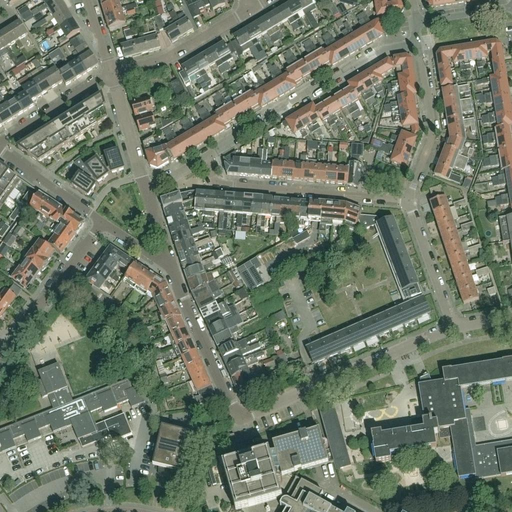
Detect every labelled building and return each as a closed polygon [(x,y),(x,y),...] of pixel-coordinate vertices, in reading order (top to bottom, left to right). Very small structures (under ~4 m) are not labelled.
[(47,8),(59,0),(41,0),(45,5),(38,10),(40,13),(47,9),(47,8)] [(67,10),(66,9),(60,0),(59,0),(47,8),(47,9),(50,14),(48,16),(49,18),(45,20),(47,24),(54,20),(53,19),(67,10)] [(208,0),(195,0),(186,4),(188,9),(208,0)] [(225,6),(222,0),(208,0),(188,9),(193,20),(200,16),(198,11),(205,8),(210,6),(212,12),(225,6)] [(316,10),(309,0),(297,0),(296,1),(303,12),(302,12),(314,32),(319,29),(317,25),(310,14),(316,10)] [(388,16),(387,6),(386,1),(381,2),(380,0),(375,0),(378,17),(381,17),(388,16)] [(403,11),(401,0),(392,0),(393,5),(387,6),(388,16),(402,13),(403,11)] [(442,7),(441,0),(427,0),(429,7),(431,8),(442,7)] [(303,12),(296,1),(285,7),(299,30),(301,33),(306,30),(299,20),(300,20),(297,16),(302,12),(303,12)] [(126,12),(134,10),(138,9),(136,4),(121,9),(119,2),(102,7),(106,18),(122,13),(126,12)] [(342,4),(335,8),(333,4),(327,8),(333,18),(346,10),(342,4)] [(27,7),(19,12),(24,21),(32,16),(27,7)] [(299,30),(285,7),(275,13),(282,25),(287,21),(290,26),(294,32),(299,30)] [(73,21),(71,17),(67,10),(53,19),(54,20),(58,27),(52,31),(54,35),(61,31),(60,29),(73,21)] [(194,32),(187,20),(182,23),(175,12),(169,15),(174,22),(176,26),(183,38),(194,32)] [(126,27),(122,13),(106,18),(110,32),(126,27)] [(282,25),(275,13),(265,19),(272,31),(282,25)] [(166,29),(161,17),(155,19),(160,32),(166,29)] [(273,45),(278,42),(274,35),(272,31),(265,19),(254,25),(261,37),(267,34),(269,38),(273,45)] [(376,41),(383,37),(380,22),(376,23),(372,26),(367,19),(364,21),(376,41)] [(80,32),(77,28),(73,21),(60,29),(61,31),(65,37),(58,42),(61,45),(65,43),(68,41),(67,40),(80,32)] [(161,50),(156,33),(149,35),(148,33),(149,33),(146,21),(140,23),(145,41),(149,53),(161,50)] [(376,41),(364,21),(360,23),(359,23),(364,31),(359,33),(367,46),(376,41)] [(183,38),(176,26),(174,22),(169,25),(172,29),(166,33),(172,44),(183,38)] [(28,36),(20,23),(9,30),(17,43),(16,44),(20,51),(24,48),(20,41),(28,36)] [(261,37),(254,25),(244,32),(251,43),(253,47),(257,54),(261,61),(266,58),(255,40),(261,37)] [(367,46),(359,33),(354,36),(350,29),(346,31),(359,51),(367,46)] [(17,43),(9,30),(0,35),(0,39),(6,50),(5,50),(9,57),(13,55),(9,48),(16,44),(17,43)] [(359,51),(346,31),(342,34),(346,41),(342,44),(350,57),(359,51)] [(253,47),(251,43),(244,32),(234,38),(236,42),(231,45),(235,52),(240,49),(243,53),(248,50),(253,57),(257,63),(261,61),(257,54),(253,47)] [(279,32),(274,35),(278,42),(283,39),(279,32)] [(75,50),(86,44),(81,36),(71,43),(73,47),(75,50)] [(350,57),(342,44),(337,46),(333,39),(332,40),(329,41),(341,62),(350,57)] [(149,53),(145,41),(134,44),(137,57),(149,53)] [(329,41),(325,44),(329,51),(325,54),(333,67),(341,62),(329,41)] [(503,62),(500,44),(498,42),(487,44),(489,53),(492,53),(494,63),(503,62)] [(137,57),(134,44),(122,47),(125,60),(137,57)] [(233,59),(230,55),(235,52),(231,45),(226,48),(223,44),(213,50),(215,55),(219,62),(220,61),(223,66),(227,63),(233,59)] [(487,59),(486,54),(489,53),(487,44),(474,46),(477,61),(478,70),(479,69),(482,69),(483,69),(482,60),(487,59)] [(98,66),(91,54),(92,53),(87,46),(83,48),(87,55),(81,59),(79,60),(87,73),(98,66)] [(333,67),(325,54),(324,54),(322,51),(318,53),(314,46),(313,46),(310,48),(322,68),(325,67),(325,68),(331,65),(332,67),(333,67)] [(477,61),(474,46),(462,48),(466,71),(470,71),(471,70),(470,62),(477,61)] [(310,48),(306,50),(305,51),(310,58),(305,61),(313,74),(322,68),(310,48)] [(466,71),(462,48),(449,50),(451,60),(453,59),(454,65),(460,64),(461,72),(462,72),(466,71)] [(222,66),(223,66),(220,61),(219,62),(215,55),(213,50),(202,56),(208,66),(209,68),(215,64),(218,68),(222,66)] [(289,50),(286,53),(290,60),(294,58),(289,50)] [(449,70),(447,60),(451,60),(449,50),(438,52),(437,54),(439,72),(449,70)] [(68,67),(77,80),(87,73),(79,60),(81,59),(76,52),(72,55),(77,61),(70,66),(68,67)] [(208,66),(202,56),(192,62),(205,85),(208,89),(211,86),(211,82),(210,82),(203,71),(209,68),(208,66)] [(311,75),(303,62),(299,65),(294,57),(294,58),(290,60),(302,80),(311,75)] [(414,75),(411,58),(409,57),(391,60),(395,69),(396,68),(403,67),(404,77),(414,75)] [(77,80),(68,67),(70,66),(66,59),(62,61),(66,68),(58,73),(58,74),(63,82),(63,83),(66,87),(77,80)] [(53,89),(44,76),(46,75),(41,68),(36,60),(32,63),(37,71),(38,70),(42,77),(35,81),(33,82),(42,96),(53,89)] [(302,80),(290,60),(287,62),(286,62),(288,66),(291,70),(286,73),(288,76),(296,89),(295,86),(300,83),(299,82),(302,80)] [(380,78),(395,69),(391,60),(375,69),(380,78)] [(58,74),(58,73),(56,70),(57,69),(52,61),(48,64),(52,71),(46,75),(44,76),(53,89),(63,83),(63,82),(58,74)] [(205,85),(192,62),(181,69),(183,72),(178,75),(190,95),(194,93),(190,85),(197,81),(204,94),(209,91),(208,89),(205,85)] [(506,77),(503,62),(494,63),(493,63),(495,75),(490,76),(491,79),(506,77)] [(223,66),(222,66),(226,73),(231,70),(227,63),(223,66)] [(221,76),(226,73),(222,66),(218,68),(217,69),(221,76)] [(383,83),(380,78),(375,69),(366,75),(374,88),(378,96),(379,95),(382,93),(383,93),(378,85),(383,83)] [(451,83),(449,70),(439,72),(442,88),(457,85),(457,82),(451,83)] [(296,89),(288,76),(284,78),(279,71),(278,71),(275,73),(287,94),(296,89)] [(275,73),(271,75),(270,76),(275,84),(271,86),(279,99),(287,94),(275,73)] [(42,96),(33,82),(35,81),(31,74),(27,77),(31,84),(23,89),(26,94),(31,103),(31,102),(42,96)] [(374,88),(366,75),(357,80),(370,101),(373,99),(374,98),(369,91),(374,88)] [(414,75),(404,77),(399,78),(400,83),(391,84),(392,85),(392,89),(415,85),(414,75)] [(508,87),(506,77),(491,79),(483,81),(483,82),(483,86),(492,85),(493,90),(508,87)] [(186,94),(178,80),(169,85),(177,99),(186,94)] [(370,101),(357,80),(349,85),(359,102),(359,101),(357,98),(361,96),(366,103),(370,101)] [(279,99),(271,86),(266,89),(261,81),(261,82),(258,84),(270,104),(279,99)] [(258,84),(254,86),(258,94),(254,96),(262,109),(270,104),(258,84)] [(359,102),(349,85),(350,88),(345,91),(345,92),(343,94),(355,114),(358,112),(359,112),(355,104),(359,102)] [(417,95),(415,85),(392,89),(393,93),(393,94),(402,93),(402,97),(399,98),(414,96),(417,95)] [(458,95),(469,93),(468,87),(443,91),(444,101),(459,99),(458,95)] [(509,97),(508,87),(493,90),(493,95),(485,96),(485,97),(486,101),(509,97)] [(262,109),(254,96),(252,93),(247,96),(243,88),(242,89),(239,91),(251,111),(254,109),(255,110),(260,107),(261,110),(262,109)] [(239,91),(235,93),(239,101),(235,103),(242,116),(251,111),(239,91)] [(23,113),(15,101),(14,101),(7,106),(3,98),(0,92),(0,103),(3,108),(4,107),(12,120),(23,113)] [(31,103),(26,94),(18,99),(13,92),(9,94),(14,101),(15,101),(23,113),(34,107),(31,102),(31,103)] [(355,114),(343,94),(334,99),(342,112),(346,109),(351,117),(352,116),(355,114)] [(486,101),(485,97),(485,96),(483,97),(483,95),(476,96),(476,98),(477,103),(486,101)] [(105,108),(102,96),(101,97),(101,96),(100,97),(101,97),(91,103),(85,107),(85,106),(85,107),(91,117),(105,108)] [(414,106),(414,102),(415,102),(414,96),(399,98),(399,103),(391,105),(391,106),(392,109),(414,106)] [(511,107),(509,97),(486,101),(487,105),(487,106),(495,104),(496,110),(511,107)] [(153,112),(149,98),(131,103),(135,117),(153,112)] [(472,107),(471,100),(459,102),(459,99),(444,101),(446,111),(472,107)] [(240,117),(232,105),(228,107),(223,100),(223,101),(219,103),(231,123),(240,117)] [(340,123),(336,116),(340,113),(332,100),(323,105),(335,126),(340,123)] [(0,124),(2,127),(12,120),(4,107),(3,108),(0,103),(0,124)] [(219,103),(216,105),(215,105),(219,112),(215,115),(225,131),(224,128),(229,125),(229,124),(231,123),(219,103)] [(201,118),(204,116),(201,111),(198,105),(194,107),(201,118)] [(335,126),(323,105),(320,107),(319,106),(314,109),(322,124),(327,121),(331,128),(332,128),(335,126)] [(416,116),(414,106),(392,109),(392,113),(393,114),(401,113),(402,118),(416,116)] [(86,120),(91,117),(85,107),(75,113),(69,117),(69,116),(69,117),(68,117),(75,127),(86,120)] [(322,124),(314,109),(313,107),(304,112),(316,133),(320,131),(320,130),(316,123),(320,120),(322,124)] [(461,115),(473,113),(472,107),(446,111),(447,121),(462,119),(461,115)] [(511,117),(511,113),(511,107),(496,110),(497,114),(489,116),(489,120),(489,121),(511,117)] [(92,129),(108,119),(105,108),(91,117),(86,120),(92,129)] [(316,133),(304,112),(295,117),(303,130),(307,128),(312,135),(313,135),(316,133)] [(225,131),(215,115),(214,115),(216,119),(213,121),(208,113),(208,114),(204,116),(216,136),(225,131)] [(173,123),(171,120),(164,122),(162,120),(160,120),(154,122),(152,115),(136,120),(139,133),(156,128),(157,133),(163,129),(173,123)] [(204,116),(201,118),(200,119),(204,126),(200,129),(208,141),(216,136),(204,116)] [(412,132),(419,133),(419,132),(417,126),(416,116),(402,118),(393,119),(394,124),(403,123),(403,128),(411,127),(412,132)] [(58,138),(67,132),(75,127),(68,117),(59,123),(53,127),(53,126),(53,127),(52,128),(58,138)] [(303,130),(295,117),(286,123),(286,122),(282,124),(285,130),(289,127),(294,136),(299,133),(303,141),(308,138),(303,130)] [(511,127),(511,117),(489,121),(490,124),(490,125),(498,124),(499,129),(495,129),(495,130),(511,128),(511,127)] [(475,127),(474,120),(463,122),(462,119),(447,121),(449,131),(466,128),(470,127),(475,127)] [(73,141),(92,129),(86,120),(75,127),(67,132),(73,141)] [(208,141),(200,129),(196,131),(191,124),(190,124),(187,126),(199,146),(208,141)] [(187,126),(184,128),(183,129),(187,136),(183,139),(191,151),(199,146),(187,126)] [(41,148),(48,144),(58,138),(52,128),(44,133),(43,132),(43,133),(37,137),(37,136),(37,137),(35,138),(41,148)] [(466,141),(464,131),(466,131),(466,128),(449,131),(451,140),(466,141)] [(511,138),(511,133),(511,128),(495,130),(496,135),(487,136),(487,137),(488,141),(488,142),(511,138)] [(54,153),(73,141),(67,132),(58,138),(48,144),(54,153)] [(399,144),(413,149),(419,133),(412,132),(410,137),(403,134),(401,139),(393,136),(391,141),(399,144)] [(191,151),(183,139),(178,142),(174,134),(173,135),(171,136),(182,156),(191,151)] [(171,136),(167,139),(166,139),(170,147),(166,149),(174,161),(182,156),(171,136)] [(174,161),(166,149),(162,150),(162,148),(156,149),(153,137),(142,144),(145,152),(146,155),(147,155),(150,167),(158,170),(169,163),(169,164),(171,163),(171,164),(174,162),(174,161)] [(28,156),(41,148),(35,138),(28,143),(27,142),(27,143),(21,147),(21,146),(21,147),(18,148),(28,156)] [(511,148),(511,140),(511,138),(488,142),(489,145),(489,146),(497,144),(499,151),(511,148)] [(466,141),(451,140),(447,148),(459,153),(461,154),(464,148),(466,141)] [(38,163),(54,153),(48,144),(41,148),(28,156),(38,163)] [(409,158),(413,149),(399,144),(397,148),(389,145),(389,146),(387,150),(409,158)] [(386,154),(387,150),(382,148),(371,145),(370,148),(380,151),(382,152),(386,154)] [(365,152),(366,147),(352,146),(351,157),(350,157),(349,169),(348,186),(358,188),(364,167),(359,166),(360,158),(363,158),(363,152),(365,152)] [(469,160),(458,156),(459,153),(447,148),(446,147),(442,157),(467,166),(469,160)] [(492,162),(511,158),(511,148),(499,151),(500,155),(491,157),(492,162)] [(293,181),(295,164),(288,164),(290,150),(285,149),(285,158),(284,158),(282,180),(293,181)] [(261,178),(263,150),(259,150),(258,163),(251,162),(250,177),(261,178)] [(271,179),(273,164),(266,163),(267,151),(263,150),(261,178),(271,179)] [(392,163),(405,168),(409,158),(387,150),(386,154),(385,155),(394,158),(392,163)] [(123,166),(118,152),(105,156),(110,170),(111,172),(112,173),(112,175),(116,174),(116,175),(120,173),(120,172),(123,171),(123,169),(123,168),(123,166)] [(250,177),(251,162),(252,152),(248,152),(247,162),(240,161),(239,176),(250,177)] [(239,176),(240,161),(235,161),(236,153),(224,160),(227,176),(228,176),(239,176)] [(304,182),(306,156),(307,156),(307,154),(303,154),(303,156),(301,156),(300,165),(295,164),(293,181),(304,182)] [(315,183),(316,166),(317,161),(308,161),(308,160),(309,160),(310,156),(307,156),(306,156),(304,182),(315,183)] [(282,180),(284,158),(279,157),(278,163),(273,162),(273,164),(271,179),(282,180)] [(467,166),(442,157),(438,166),(452,171),(453,168),(464,172),(467,166)] [(511,168),(511,158),(492,162),(493,167),(501,166),(502,170),(511,168)] [(326,184),(327,167),(328,162),(328,160),(324,159),(323,167),(316,166),(315,183),(326,184)] [(105,172),(97,161),(86,169),(95,180),(96,181),(96,182),(97,183),(99,184),(102,182),(102,183),(106,180),(105,179),(108,177),(107,175),(107,174),(105,172)] [(21,181),(0,165),(0,178),(15,190),(21,181)] [(461,179),(451,175),(452,171),(438,166),(435,176),(459,185),(461,179)] [(336,185),(338,168),(327,167),(326,184),(336,185)] [(336,185),(347,185),(348,186),(349,169),(338,168),(336,185)] [(511,179),(511,168),(502,170),(503,175),(498,176),(498,178),(499,181),(511,179)] [(94,186),(93,185),(91,184),(79,176),(72,187),(84,195),(86,196),(87,197),(89,197),(91,194),(92,195),(94,191),(93,191),(95,187),(94,186)] [(15,190),(0,178),(0,191),(9,198),(15,190)] [(511,179),(499,181),(499,182),(500,186),(500,187),(509,185),(509,190),(511,189),(511,179)] [(443,192),(441,186),(430,190),(431,196),(443,192)] [(511,199),(511,189),(509,190),(510,196),(501,197),(502,201),(511,199)] [(9,198),(0,191),(0,204),(3,206),(9,198)] [(29,192),(25,197),(30,200),(34,195),(29,192)] [(445,198),(443,192),(431,196),(433,202),(445,198)] [(196,201),(197,193),(190,193),(180,196),(184,204),(187,203),(196,201)] [(205,217),(207,194),(197,193),(196,201),(195,211),(201,212),(201,214),(203,214),(202,216),(205,217)] [(39,214),(49,200),(39,194),(30,207),(39,214)] [(214,213),(216,195),(207,194),(205,217),(209,217),(214,218),(215,213),(214,213)] [(184,204),(180,196),(180,195),(161,202),(164,211),(180,205),(184,204)] [(223,231),(226,195),(216,195),(214,213),(215,213),(220,214),(219,224),(218,231),(223,231)] [(233,215),(235,196),(226,195),(223,231),(227,232),(228,221),(228,214),(233,215)] [(242,226),(244,197),(235,196),(233,215),(238,215),(237,229),(241,229),(242,226)] [(26,206),(30,200),(25,197),(21,202),(26,206)] [(252,216),(254,198),(244,197),(242,226),(247,226),(247,221),(246,220),(247,216),(252,216)] [(260,228),(263,199),(254,198),(252,216),(257,217),(257,227),(256,234),(260,234),(260,228)] [(445,198),(433,202),(430,203),(434,214),(449,209),(445,198)] [(271,218),(272,199),(263,199),(260,228),(264,229),(265,218),(271,218)] [(279,231),(280,224),(282,200),(272,199),(271,218),(276,218),(276,224),(275,230),(279,231)] [(49,220),(58,207),(49,200),(39,214),(49,220)] [(290,220),(291,201),(282,200),(280,224),(284,224),(284,219),(290,220)] [(299,226),(301,202),(291,201),(290,220),(295,220),(295,226),(299,226)] [(309,221),(310,203),(301,202),(299,226),(303,227),(303,221),(309,221)] [(184,214),(183,210),(189,208),(187,203),(184,204),(180,205),(164,211),(167,220),(184,214)] [(321,223),(322,204),(310,203),(309,221),(309,222),(321,223)] [(333,222),(334,205),(322,204),(321,223),(320,233),(326,233),(326,227),(332,227),(332,222),(333,222)] [(343,240),(344,223),(346,206),(334,205),(333,222),(340,222),(338,239),(343,240)] [(358,221),(360,216),(362,212),(346,206),(344,223),(356,227),(358,221)] [(58,226),(67,213),(58,207),(49,220),(58,226)] [(17,208),(13,214),(18,217),(22,212),(17,208)] [(453,220),(449,209),(434,214),(438,225),(453,220)] [(77,236),(84,225),(67,213),(58,226),(61,228),(62,228),(75,237),(76,236),(77,236)] [(14,222),(18,217),(13,214),(9,219),(14,222)] [(61,228),(58,226),(49,220),(39,214),(31,226),(35,230),(36,228),(41,231),(42,230),(50,237),(49,238),(50,239),(53,235),(55,232),(58,234),(61,228)] [(193,217),(186,219),(184,214),(167,220),(170,229),(187,223),(194,221),(193,217)] [(399,232),(396,227),(394,219),(380,224),(377,218),(360,216),(358,221),(363,231),(377,225),(402,291),(406,301),(421,296),(417,286),(419,285),(418,285),(399,232)] [(511,216),(499,219),(499,220),(503,243),(511,242),(511,249),(511,216)] [(456,232),(453,220),(438,225),(441,237),(456,232)] [(173,238),(190,231),(187,223),(170,229),(173,238)] [(5,225),(1,230),(6,234),(10,228),(5,225)] [(19,226),(12,236),(16,239),(18,236),(20,238),(25,231),(19,226)] [(192,236),(204,232),(203,227),(199,229),(190,231),(173,238),(176,246),(193,240),(192,236)] [(75,237),(62,228),(61,228),(58,234),(55,232),(53,235),(69,246),(75,237)] [(295,246),(301,244),(300,243),(309,237),(309,236),(306,231),(291,239),(295,246)] [(460,243),(456,232),(441,237),(445,248),(460,243)] [(62,256),(69,246),(53,235),(50,239),(52,241),(48,247),(62,256)] [(9,238),(4,244),(11,250),(16,243),(9,238)] [(179,255),(208,245),(208,246),(211,244),(210,239),(195,245),(193,241),(193,240),(176,246),(179,255)] [(54,253),(40,242),(33,252),(48,263),(49,263),(48,262),(50,259),(50,258),(54,253)] [(464,254),(460,243),(445,248),(449,259),(464,254)] [(2,245),(0,248),(0,255),(4,258),(9,250),(2,245)] [(199,258),(197,253),(200,252),(200,253),(209,250),(208,246),(208,245),(179,255),(182,264),(199,258)] [(125,257),(111,248),(105,256),(104,255),(103,256),(117,267),(118,266),(125,257)] [(215,252),(218,259),(228,255),(225,248),(215,252)] [(48,263),(33,252),(26,261),(41,272),(42,273),(43,271),(44,271),(45,269),(45,268),(48,263)] [(185,273),(212,264),(212,263),(218,261),(215,253),(212,254),(213,258),(201,263),(199,258),(182,264),(185,273)] [(468,266),(464,254),(449,259),(452,271),(468,266)] [(117,267),(103,256),(101,259),(101,261),(98,265),(119,280),(112,274),(117,267)] [(127,273),(134,264),(125,257),(118,266),(124,270),(127,273)] [(256,260),(238,271),(251,291),(263,284),(255,271),(261,267),(256,260)] [(41,272),(26,261),(22,267),(19,265),(16,268),(33,281),(37,276),(38,276),(41,272)] [(281,278),(293,270),(287,262),(275,270),(281,278)] [(205,276),(204,272),(214,268),(212,264),(185,273),(188,282),(205,276)] [(119,280),(98,265),(96,268),(94,268),(91,273),(92,274),(92,273),(105,283),(106,283),(109,278),(117,284),(119,280)] [(135,290),(147,272),(136,265),(124,283),(135,290)] [(471,277),(468,266),(452,271),(456,282),(471,277)] [(33,281),(16,268),(9,278),(26,290),(27,289),(28,289),(30,287),(30,285),(33,281)] [(237,280),(232,271),(227,274),(232,285),(233,285),(238,282),(237,280)] [(146,297),(148,293),(157,279),(147,272),(135,290),(146,297)] [(112,288),(106,283),(105,283),(92,273),(92,274),(86,282),(109,298),(110,297),(107,295),(112,288)] [(192,295),(207,286),(214,282),(213,277),(206,279),(205,276),(188,282),(192,295)] [(475,288),(471,277),(456,282),(460,293),(475,288)] [(170,294),(166,285),(157,279),(148,293),(157,299),(170,294)] [(240,281),(238,282),(233,285),(236,290),(243,287),(240,281)] [(111,298),(110,297),(109,298),(86,282),(80,289),(87,295),(82,302),(91,309),(99,315),(111,298)] [(196,303),(220,292),(217,286),(214,282),(207,286),(192,295),(196,303)] [(273,284),(259,292),(262,298),(267,295),(265,291),(270,289),(272,292),(276,290),(273,284)] [(479,300),(475,288),(460,293),(464,305),(479,300)] [(0,308),(5,312),(16,297),(5,290),(1,296),(0,295),(0,308)] [(248,299),(244,290),(238,293),(242,302),(248,299)] [(216,305),(214,301),(223,297),(220,292),(196,303),(200,312),(216,305)] [(175,305),(170,294),(157,299),(153,301),(155,306),(157,305),(160,312),(175,306),(175,305)] [(307,349),(314,365),(430,315),(423,299),(307,349)] [(204,321),(228,310),(226,305),(218,308),(216,305),(200,312),(204,321)] [(180,317),(175,306),(160,312),(163,318),(161,319),(163,324),(166,323),(180,317)] [(224,323),(222,319),(230,315),(228,310),(204,321),(209,330),(224,323)] [(286,318),(283,312),(272,317),(276,324),(286,318)] [(171,335),(186,328),(180,317),(166,323),(171,335)] [(213,339),(236,328),(234,324),(226,327),(224,323),(209,330),(213,339)] [(176,346),(191,340),(186,328),(171,335),(168,337),(173,349),(177,347),(176,346)] [(232,342),(230,337),(239,333),(236,328),(213,339),(217,349),(232,342)] [(240,352),(238,349),(256,340),(254,336),(233,346),(233,345),(219,352),(223,360),(240,352)] [(182,358),(196,351),(191,340),(176,346),(177,347),(182,358)] [(244,360),(242,357),(261,348),(259,344),(240,352),(223,360),(226,368),(244,360)] [(183,371),(201,363),(196,351),(182,358),(185,365),(181,367),(183,371)] [(259,364),(257,360),(264,357),(262,353),(244,360),(226,368),(232,380),(240,376),(239,372),(247,369),(259,364)] [(288,365),(284,355),(273,360),(273,359),(263,363),(267,371),(276,367),(277,369),(288,365)] [(302,360),(289,364),(293,375),(304,371),(306,378),(308,378),(302,360)] [(472,427),(470,416),(471,416),(471,415),(468,416),(467,411),(470,411),(470,410),(464,411),(461,390),(462,389),(477,387),(478,387),(478,386),(491,384),(491,385),(493,384),(492,384),(505,382),(507,382),(511,381),(511,360),(502,362),(503,363),(466,369),(452,371),(451,370),(442,371),(444,382),(432,384),(431,382),(428,376),(429,378),(425,380),(424,378),(420,379),(421,386),(419,386),(424,421),(422,422),(424,430),(382,437),(382,433),(371,435),(373,443),(374,447),(373,448),(373,449),(374,449),(376,461),(376,464),(391,462),(390,456),(403,453),(403,454),(404,453),(417,451),(418,451),(431,449),(436,448),(434,434),(438,433),(438,434),(439,434),(439,430),(450,428),(458,472),(457,472),(458,479),(461,478),(474,476),(480,475),(480,479),(476,480),(484,479),(483,479),(501,476),(501,477),(511,474),(511,441),(480,447),(479,447),(480,448),(476,449),(472,427)] [(192,381),(206,374),(201,363),(183,371),(183,372),(187,370),(192,381)] [(105,423),(95,426),(90,413),(102,409),(104,414),(105,414),(105,413),(117,408),(117,409),(118,409),(117,406),(129,401),(132,409),(145,404),(139,388),(132,390),(128,380),(73,403),(58,366),(39,373),(42,381),(36,384),(42,399),(48,397),(54,410),(0,431),(0,454),(3,453),(3,454),(16,449),(13,441),(25,436),(28,444),(41,439),(38,431),(50,426),(54,434),(67,429),(67,428),(72,426),(78,441),(79,441),(82,448),(100,441),(111,437),(113,442),(131,435),(124,416),(105,423)] [(251,377),(247,369),(239,372),(240,376),(232,380),(236,390),(260,380),(258,374),(251,377)] [(201,397),(215,394),(206,374),(192,381),(199,397),(195,398),(198,406),(204,404),(201,397)] [(292,386),(288,377),(280,379),(280,378),(272,382),(277,393),(292,386)] [(163,387),(169,385),(167,378),(161,380),(163,387)] [(239,398),(266,387),(264,380),(262,381),(262,379),(260,380),(236,390),(239,398)] [(215,394),(201,397),(204,404),(219,402),(215,394)] [(349,457),(333,403),(319,409),(333,462),(349,457)] [(181,473),(185,454),(190,434),(162,428),(153,466),(162,469),(181,473)] [(237,511),(282,499),(275,473),(280,471),(282,477),(328,464),(319,431),(272,444),(275,453),(270,455),(269,452),(222,466),(235,511),(237,511)] [(238,449),(234,435),(227,437),(231,451),(238,449)] [(351,466),(349,458),(334,462),(337,470),(351,466)] [(331,511),(318,504),(323,494),(296,479),(280,507),(286,510),(285,511),(331,511)]
